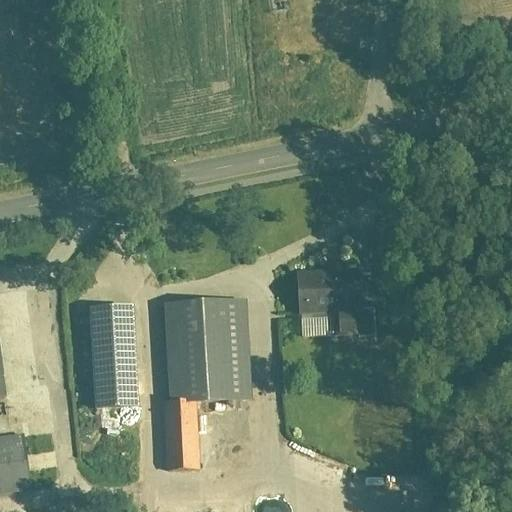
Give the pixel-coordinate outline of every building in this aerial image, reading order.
[(354,275),(293,277),(295,320),(356,318),(354,275)] [(0,397),(25,393),(9,293),(0,293),(0,397)] [(251,405),(245,307),(165,311),(170,410),(251,405)] [(373,340),(372,311),(356,312),(357,341),(373,340)] [(135,418),(130,315),(85,317),(91,420),(135,418)] [(197,475),(196,412),(160,413),(160,475),(197,475)] [(22,441),(0,443),(0,497),(28,494),(22,441)]
